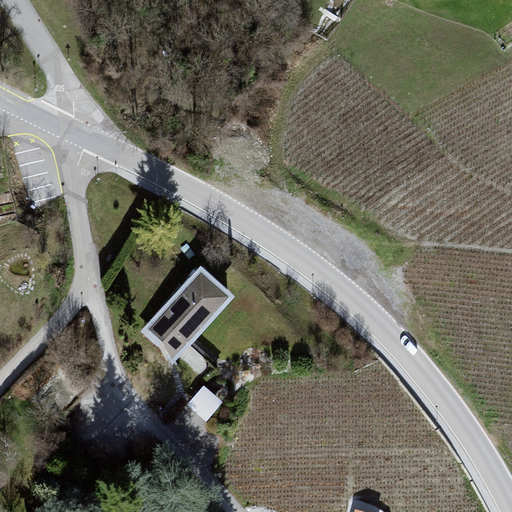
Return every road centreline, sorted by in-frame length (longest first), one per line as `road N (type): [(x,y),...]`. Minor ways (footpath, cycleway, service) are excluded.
road 1 (unclassified): [(506,511),(467,439),(366,318),(215,202),(78,133)]
road 2 (residential): [(84,282),(114,407),(192,472),(223,511)]
road 3 (residential): [(78,133),(73,181),(84,282)]
road 4 (residential): [(19,0),(75,102),(78,133)]
road 5 (residential): [(84,282),(0,374)]
